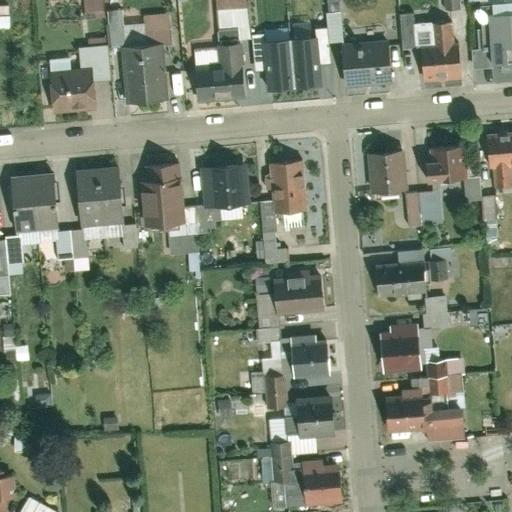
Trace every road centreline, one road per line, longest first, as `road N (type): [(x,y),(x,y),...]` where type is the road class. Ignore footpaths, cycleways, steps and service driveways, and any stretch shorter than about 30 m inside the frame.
road 1 (residential): [(337,119),(365,465)]
road 2 (residential): [(337,119),(0,150)]
road 3 (residential): [(511,103),(337,119)]
road 4 (residential): [(365,465),(511,452)]
